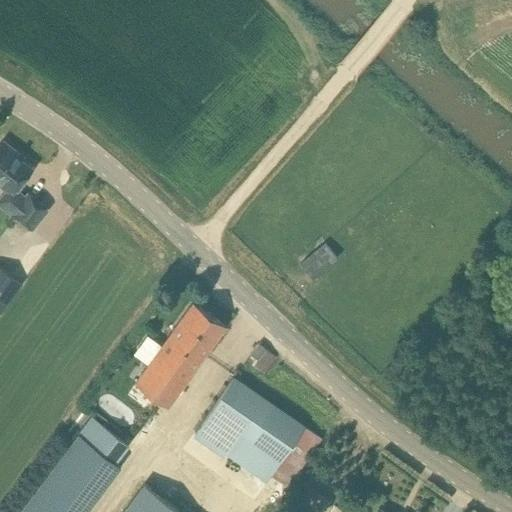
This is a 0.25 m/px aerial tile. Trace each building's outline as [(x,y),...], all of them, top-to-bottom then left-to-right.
[(4,140),(0,144),(0,183),(7,190),(0,198),(0,203),(32,229),(48,208),(28,192),(25,196),(16,189),(33,168),(15,154),(18,151),(4,140)] [(339,257),(326,243),(301,264),(313,278),(339,257)] [(0,266),(0,310),(0,311),(22,282),(0,266)] [(194,301),(182,317),(136,381),(168,405),(226,324),(194,301)] [(259,344),(251,354),(256,357),(265,364),(273,354),(259,344)] [(322,437),(234,376),(196,432),(267,480),(272,473),(289,485),(322,437)] [(81,433),(31,498),(51,511),(82,511),(120,463),(81,433)] [(120,511),(182,511),(143,482),(120,511)]
